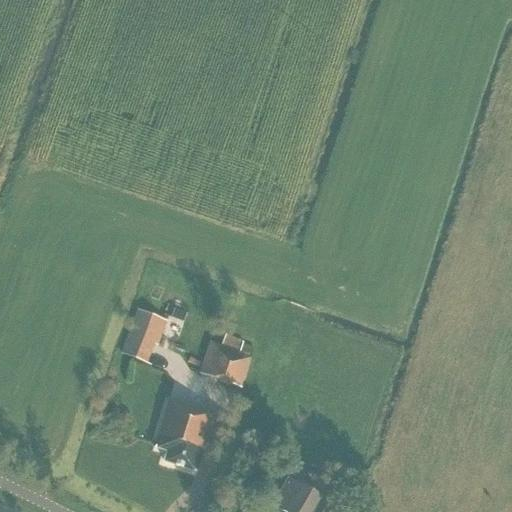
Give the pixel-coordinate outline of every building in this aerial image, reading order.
[(150,366),(167,321),(138,310),(121,355),(150,366)] [(253,347),(242,343),(243,341),(225,335),(221,346),(210,342),(198,374),(241,389),(251,358),(249,358),(253,347)] [(192,470),(197,471),(202,455),(205,448),(215,414),(169,400),(154,448),(167,452),(164,461),(192,470)] [(313,511),(321,498),(287,479),(272,507),(280,511),(313,511)] [(340,511),(346,495),(330,489),(322,511),(340,511)]
